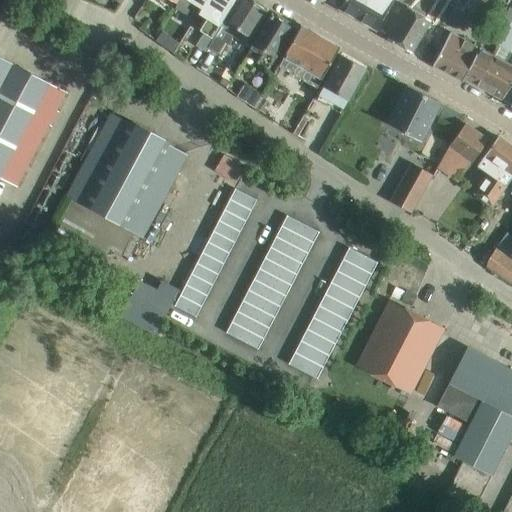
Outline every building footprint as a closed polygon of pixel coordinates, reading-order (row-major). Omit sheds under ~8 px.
[(193,4),(201,9),(206,0),(178,0),(174,8),(186,15),(193,4)] [(206,0),(201,9),(197,15),(206,20),(199,31),(211,37),(233,0),(206,0)] [(252,0),(236,0),(209,44),(207,48),(220,56),(236,31),(248,38),(267,9),(252,0)] [(343,0),(338,9),(354,18),(365,0),(343,0)] [(365,0),(354,18),(374,30),(392,0),(365,0)] [(387,38),(386,37),(386,38),(411,53),(411,52),(425,27),(430,30),(448,0),(413,0),(407,7),(405,6),(387,38)] [(454,0),(451,6),(445,20),(456,26),(463,12),(464,13),(465,11),(470,0),(454,0)] [(470,0),(465,11),(476,17),(484,0),(470,0)] [(272,11),(260,31),(249,48),(261,55),(257,61),(269,69),(280,51),(278,50),(291,29),(290,29),(292,27),(286,23),(288,21),(272,11)] [(511,17),(501,38),(498,45),(509,51),(511,45),(511,17)] [(301,24),(291,42),(283,56),(321,78),(339,47),(301,24)] [(479,48),(449,32),(432,65),(461,81),(463,78),(472,63),(485,70),(493,56),(479,48)] [(199,46),(206,50),(207,48),(209,44),(202,40),(199,46)] [(329,99),(343,107),(364,69),(365,70),(366,69),(340,54),(339,55),(340,56),(330,73),(319,93),(320,94),(318,98),(327,103),(329,99)] [(472,63),(463,78),(502,99),(511,79),(511,65),(493,56),(485,70),(472,63)] [(0,177),(16,186),(65,92),(0,57),(0,177)] [(89,109),(100,87),(88,81),(78,103),(89,109)] [(406,85),(397,103),(387,124),(422,140),(432,120),(441,102),(406,85)] [(511,86),(503,100),(511,106),(511,86)] [(102,131),(66,197),(104,217),(141,237),(176,171),(186,154),(168,144),(169,141),(150,131),(130,120),(128,123),(112,113),(102,131)] [(449,146),(471,162),(487,139),(465,123),(449,146)] [(476,165),(487,172),(472,193),(490,207),(511,175),(511,146),(497,136),(486,152),(476,165)] [(432,175),(410,163),(389,200),(411,212),(432,175)] [(235,187),(229,197),(251,208),(256,198),(235,187)] [(229,197),(224,208),(245,219),(251,208),(229,197)] [(224,208),(218,219),(240,230),(245,219),(224,208)] [(286,214),(280,224),(296,233),(302,222),(286,214)] [(218,219),(213,229),(234,241),(240,230),(218,219)] [(302,222),(296,233),(312,241),(318,230),(302,222)] [(280,224),(275,235),(290,243),(296,233),(280,224)] [(213,229),(207,240),(229,251),(234,241),(213,229)] [(296,233),(290,243),(307,252),(312,241),(296,233)] [(511,236),(506,233),(495,247),(508,257),(510,254),(511,251),(511,236)] [(275,235),(269,246),(285,254),(290,243),(275,235)] [(497,243),(489,237),(477,254),(485,260),(497,243)] [(207,240),(202,251),(223,262),(229,251),(207,240)] [(290,243),(285,254),(301,262),(307,252),(290,243)] [(269,246),(264,256),(280,264),(285,254),(269,246)] [(348,247),(342,258),(370,273),(376,262),(348,247)] [(485,266),(511,283),(511,281),(511,259),(508,257),(495,247),(487,259),(485,266)] [(202,251),(196,262),(218,273),(223,262),(202,251)] [(285,254),(280,264),(296,273),(301,262),(285,254)] [(264,256),(258,267),(274,275),(280,264),(264,256)] [(342,258),(336,270),(365,284),(370,273),(342,258)] [(196,262),(190,272),(212,283),(218,273),(196,262)] [(280,264),(274,275),(290,284),(296,273),(280,264)] [(258,267),(253,277),(269,286),(274,275),(258,267)] [(336,270),(330,281),(359,296),(365,284),(336,270)] [(190,272),(185,283),(207,294),(212,283),(190,272)] [(274,275),(269,286),(285,294),(290,284),(274,275)] [(253,277),(247,288),(263,296),(269,286),(253,277)] [(330,281),(325,292),(353,307),(359,296),(330,281)] [(185,283),(179,293),(201,305),(207,294),(185,283)] [(269,286),(263,296),(279,305),(285,294),(269,286)] [(247,288),(241,299),(257,307),(263,296),(247,288)] [(325,292),(319,304),(347,318),(353,307),(325,292)] [(179,293),(174,303),(196,315),(201,305),(179,293)] [(263,296),(257,307),(273,315),(279,305),(263,296)] [(241,299),(236,309),(252,318),(257,307),(241,299)] [(444,328),(388,299),(355,365),(410,393),(444,328)] [(319,304),(313,315),(341,330),(347,318),(319,304)] [(257,307),(252,318),(268,326),(273,315),(257,307)] [(236,309),(230,320),(247,328),(252,318),(236,309)] [(313,315),(307,326),(335,341),(341,330),(313,315)] [(252,318),(247,328),(263,337),(268,326),(252,318)] [(230,320),(225,330),(241,339),(247,328),(230,320)] [(307,326),(301,338),(329,353),(335,341),(307,326)] [(247,328),(241,339),(257,347),(263,337),(247,328)] [(301,338),(294,349),(323,364),(329,353),(301,338)] [(511,369),(466,346),(436,406),(469,423),(460,441),(456,449),(453,455),(463,460),(490,475),(511,433),(511,369)] [(294,349),(288,361),(317,376),(323,364),(294,349)] [(463,460),(458,470),(486,485),(490,475),(463,460)] [(458,470),(452,482),(480,496),(486,485),(458,470)] [(452,482),(445,494),(473,509),(480,496),(452,482)] [(511,511),(511,501),(508,500),(503,510),(507,511),(511,511)]
